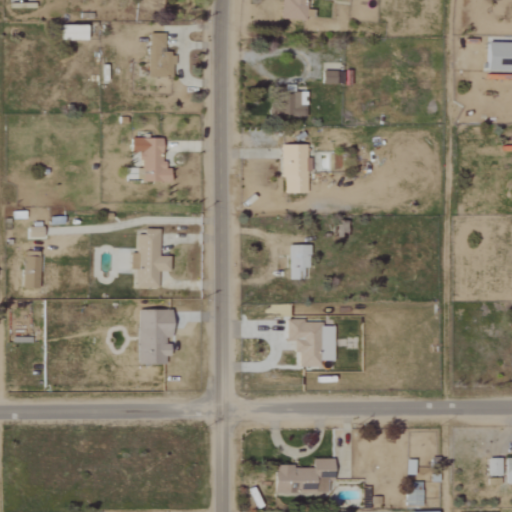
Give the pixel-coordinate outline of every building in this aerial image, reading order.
[(308,0),(278,0),(277,19),(310,22),(311,11),(303,11),(304,0),(309,1),(308,0)] [(57,41),(82,41),(82,26),(57,26),(57,41)] [(161,34),(145,34),(145,78),(169,78),(168,65),(173,65),(172,54),(161,54),(161,34)] [(511,43),(482,43),(481,71),(511,71),(511,43)] [(318,84),(332,85),(333,72),(318,72),(318,84)] [(302,117),(303,101),(297,101),(297,93),(280,93),(279,117),(302,117)] [(167,182),(167,169),(159,169),(159,139),(127,139),(127,153),(138,153),(138,183),(167,182)] [(305,194),(305,158),(302,158),(302,146),(279,146),(278,194),(305,194)] [(24,236),(36,237),(36,228),(24,228),(24,236)] [(132,288),(155,288),(155,272),(166,272),(166,257),(155,257),(155,229),(140,229),(140,235),(133,235),(133,254),(127,254),(127,270),(132,270),(132,288)] [(306,246),(286,245),(285,280),(300,280),(301,269),(306,269),(306,246)] [(35,289),(36,252),(20,251),(19,289),(35,289)] [(134,365),(164,365),(164,339),(166,339),(166,311),(134,311),(134,365)] [(294,367),(316,367),(316,362),(330,362),(330,327),(317,327),(317,322),(282,321),(282,342),(291,342),(291,354),(294,354),(294,367)] [(511,457),(502,458),(502,484),(511,483),(511,457)] [(498,475),(498,458),(485,458),(485,476),(498,475)] [(325,493),(325,481),(329,481),(329,459),(308,459),(308,468),(291,468),(291,464),(271,465),(271,493),(325,493)] [(419,506),(419,483),(403,482),(403,506),(419,506)]
